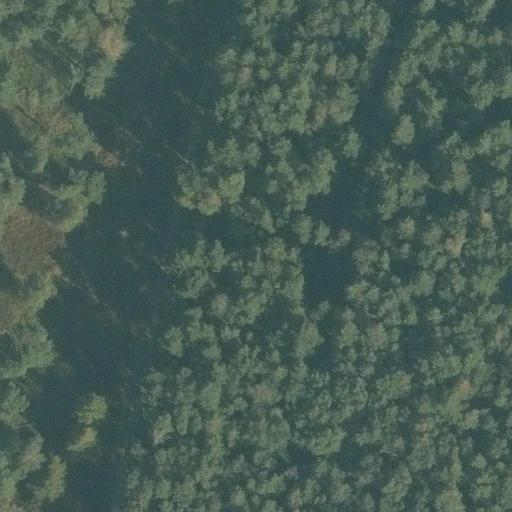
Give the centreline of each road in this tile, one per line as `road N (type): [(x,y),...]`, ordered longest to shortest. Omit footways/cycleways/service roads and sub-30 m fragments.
road 1 (track): [(220,0),(102,511)]
road 2 (track): [(511,245),(494,320),(423,384),(417,420),(438,454),(511,483)]
